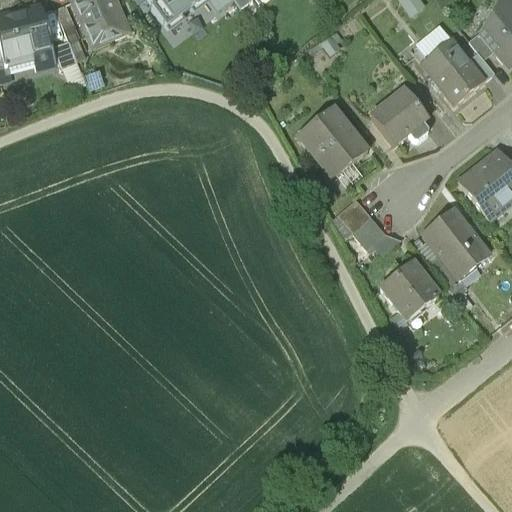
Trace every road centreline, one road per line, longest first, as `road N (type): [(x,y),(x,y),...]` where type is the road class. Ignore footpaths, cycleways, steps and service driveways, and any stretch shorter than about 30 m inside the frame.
road 1 (track): [(0,146),(125,95),(174,88),(222,98),(262,119),(415,424),(490,511)]
road 2 (residential): [(511,108),(402,194)]
road 3 (track): [(323,511),(415,424)]
road 4 (residential): [(511,348),(415,424)]
